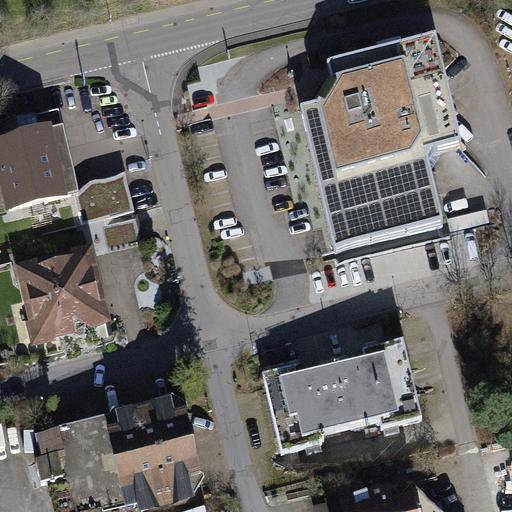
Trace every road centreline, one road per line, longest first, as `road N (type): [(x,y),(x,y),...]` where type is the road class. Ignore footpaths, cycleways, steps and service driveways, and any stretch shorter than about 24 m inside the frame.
road 1 (unclassified): [(136,41),(211,344)]
road 2 (unclassified): [(511,272),(211,344)]
road 3 (unclassified): [(211,344),(0,394)]
road 4 (tertiary): [(314,0),(136,41)]
road 5 (unclassified): [(211,344),(256,511)]
road 6 (tertiary): [(136,41),(0,75)]
